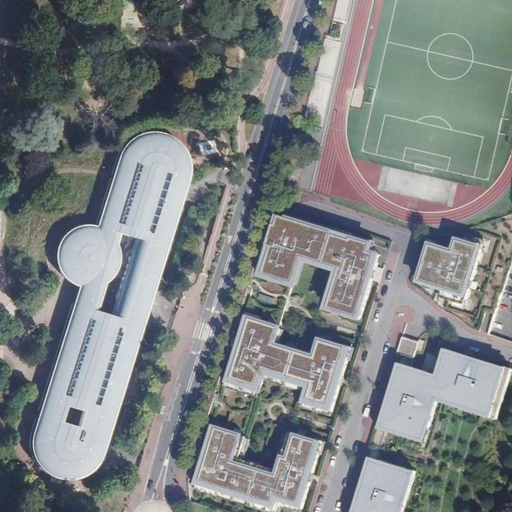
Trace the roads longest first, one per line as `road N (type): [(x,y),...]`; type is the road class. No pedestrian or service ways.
road 1 (unclassified): [(308,0),(166,464)]
road 2 (residential): [(327,511),(393,296)]
road 3 (residential): [(393,296),(511,352)]
